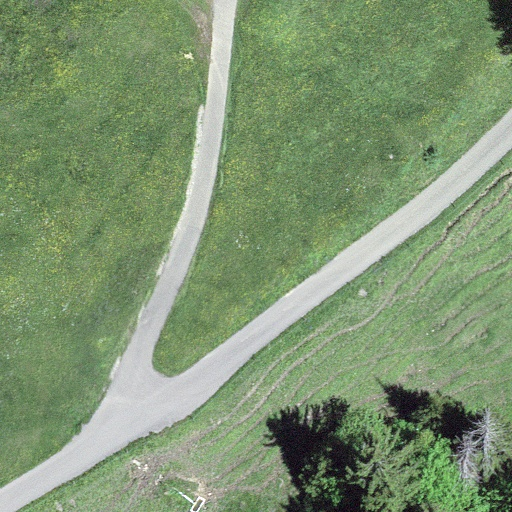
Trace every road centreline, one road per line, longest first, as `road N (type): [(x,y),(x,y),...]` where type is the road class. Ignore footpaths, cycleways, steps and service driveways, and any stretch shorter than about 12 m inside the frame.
road 1 (track): [(0,502),(116,432),(421,206),(511,126)]
road 2 (track): [(224,0),(219,93),(196,220),(116,432)]
